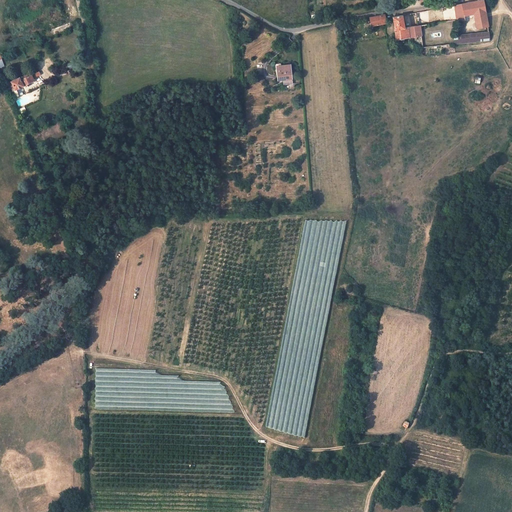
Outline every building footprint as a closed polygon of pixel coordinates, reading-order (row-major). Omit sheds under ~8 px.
[(486,11),(483,0),(478,0),(454,5),(457,20),(465,18),(465,14),(474,13),(486,11)] [(396,40),(428,34),(425,11),(414,13),(417,26),(404,28),(402,15),(393,17),(395,29),(396,40)] [(474,13),(476,22),(487,20),(486,11),(474,13)] [(385,14),(370,17),(371,23),(371,25),(386,23),(385,18),(385,14)] [(489,31),(456,35),(453,44),(490,40),(489,31)] [(291,64),(277,66),(277,71),(279,71),(280,80),(284,80),(284,84),(293,84),(291,64)] [(23,76),(12,81),(16,89),(23,85),(23,86),(35,80),(32,75),(31,75),(29,76),(28,74),(27,74),(23,76)] [(16,89),(12,81),(6,84),(10,92),(16,89)] [(99,372),(97,372),(97,380),(102,380),(102,376),(105,376),(105,381),(107,381),(107,377),(111,377),(111,374),(113,374),(113,369),(99,369),(99,372)]
